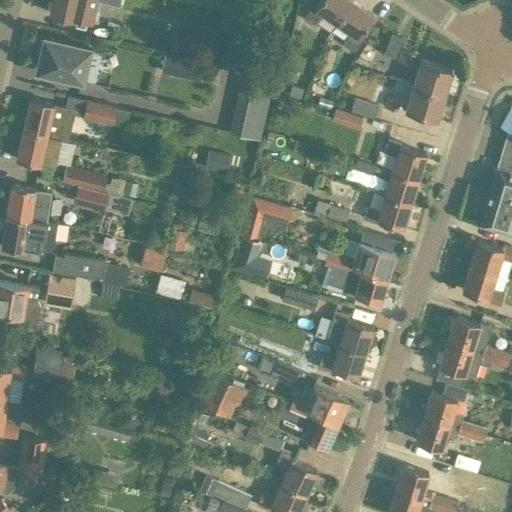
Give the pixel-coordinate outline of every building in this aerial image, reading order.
[(52,0),(50,11),(74,17),(90,20),(94,0),(52,0)] [(336,20),(350,0),(318,0),(315,5),(313,3),(305,15),(314,21),(322,10),(336,20)] [(354,0),(350,0),(336,20),(351,30),(343,41),(352,47),(360,36),(358,34),(373,13),(354,0)] [(224,10),(221,25),(229,27),(232,11),(224,10)] [(173,36),(158,32),(155,45),(171,49),(173,36)] [(384,52),(395,56),(402,36),(391,32),(384,52)] [(81,78),(88,45),(44,35),(43,37),(38,36),(34,52),(39,53),(36,67),(54,71),(53,74),(62,76),(63,73),(81,78)] [(397,60),(410,64),(414,52),(401,48),(397,60)] [(164,52),(160,70),(200,79),(204,61),(164,52)] [(412,82),(443,92),(451,67),(420,57),(412,82)] [(269,76),(245,71),(231,131),(257,137),(269,76)] [(398,105),(404,108),(435,117),(443,92),(412,82),(408,97),(399,95),(399,97),(387,93),(383,106),(396,110),(398,105)] [(288,94),(300,97),(303,87),(291,84),(288,94)] [(319,95),(316,103),(329,108),(332,99),(319,95)] [(24,127),(68,137),(75,107),(30,96),(24,127)] [(349,109),(374,116),(378,103),(353,96),(349,109)] [(129,108),(116,105),(86,97),(82,114),(125,125),(129,108)] [(331,119),(358,127),(361,114),(334,105),(331,119)] [(68,137),(24,127),(17,157),(55,165),(56,159),(70,163),(74,142),(61,139),(61,136),(68,138),(68,137)] [(498,165),(511,169),(511,132),(507,131),(498,165)] [(424,151),(399,143),(401,138),(388,134),(383,149),(395,152),(391,168),(417,176),(424,151)] [(229,156),(209,152),(206,167),(226,171),(229,156)] [(354,165),(371,171),(374,164),(357,158),(354,165)] [(62,179),(116,192),(118,183),(104,180),(106,173),(65,163),(62,179)] [(511,228),(511,169),(498,165),(480,224),(510,233),(511,228)] [(383,192),(409,200),(417,176),(391,168),(383,192)] [(233,195),(229,219),(239,222),(244,198),(242,197),(246,179),(234,177),(231,195),(233,195)] [(126,180),(123,193),(133,195),(136,183),(126,180)] [(7,212),(45,219),(48,198),(33,196),(35,186),(11,182),(7,212)] [(107,195),(108,191),(77,184),(73,201),(104,208),(105,204),(121,208),(123,198),(107,195)] [(376,221),(377,218),(402,225),(409,200),(383,192),(379,207),(366,204),(362,217),(376,221)] [(251,194),(241,231),(256,235),(265,235),(273,233),(278,228),(284,221),(287,221),(292,206),(251,194)] [(326,216),(345,221),(349,208),(330,202),(326,216)] [(57,221),(45,219),(7,212),(2,243),(25,247),(48,249),(54,244),(57,221)] [(214,232),(217,221),(200,216),(197,227),(214,232)] [(342,230),(344,222),(326,217),(323,224),(342,230)] [(187,231),(170,227),(166,246),(183,250),(187,231)] [(271,259),(254,254),(259,240),(241,234),(231,266),(266,277),(271,259)] [(352,264),(387,275),(394,250),(348,236),(343,254),(353,257),(352,264)] [(511,249),(501,246),(477,238),(469,263),(494,271),(495,270),(507,274),(511,260),(511,249)] [(146,243),(142,261),(161,265),(165,248),(146,243)] [(336,265),(339,253),(326,249),(322,260),(336,265)] [(54,253),(52,269),(102,276),(101,279),(125,283),(128,268),(109,264),(110,258),(65,251),(64,255),(54,253)] [(303,253),(295,251),(293,258),(301,261),(303,253)] [(352,264),(353,257),(343,254),(339,253),(336,265),(347,268),(340,291),(352,294),(353,292),(379,300),(387,275),(352,264)] [(504,289),(490,285),(494,271),(469,263),(461,288),(486,296),(485,299),(499,304),(504,289)] [(45,303),(84,309),(89,278),(49,272),(45,303)] [(182,279),(160,274),(155,291),(178,297),(182,279)] [(0,309),(22,313),(22,318),(35,320),(38,318),(40,304),(37,300),(39,285),(0,278),(0,309)] [(115,299),(118,283),(101,280),(98,296),(115,299)] [(281,298),(314,308),(318,295),(285,285),(281,298)] [(371,324),(346,316),(334,313),(326,337),(364,349),(371,324)] [(445,338),(511,359),(511,356),(511,358),(508,357),(510,350),(486,343),(491,326),(453,314),(445,338)] [(338,341),(333,356),(321,353),(316,366),(329,370),(331,365),(356,373),(364,349),(326,337),(338,341)] [(511,359),(445,338),(437,363),(475,375),(479,362),(488,365),(490,360),(509,366),(508,369),(511,369),(511,359)] [(207,368),(209,369),(223,374),(228,362),(215,352),(212,349),(207,368)] [(33,367),(57,371),(60,354),(36,351),(33,367)] [(269,373),(292,384),(299,369),(276,358),(269,373)] [(0,395),(18,398),(21,399),(24,378),(26,363),(11,361),(10,367),(0,365),(0,395)] [(199,401),(229,413),(234,401),(240,404),(248,386),(213,371),(199,401)] [(484,433),(486,425),(461,417),(462,414),(451,410),(456,397),(463,399),(467,386),(445,380),(441,393),(429,389),(422,413),(484,433)] [(313,382),(305,399),(302,406),(337,422),(348,398),(323,387),(313,382)] [(337,422),(302,406),(305,399),(294,393),(290,400),(281,396),(274,412),(273,415),(274,419),(276,421),(298,431),(302,433),(302,434),(326,445),(337,422)] [(18,398),(0,395),(0,427),(2,427),(1,432),(17,434),(18,421),(21,399),(18,398)] [(484,433),(422,413),(414,438),(440,446),(444,432),(455,435),(456,431),(482,440),(484,433)] [(128,439),(131,428),(78,414),(75,425),(128,439)] [(243,436),(259,442),(264,431),(248,424),(243,436)] [(202,444),(207,432),(196,427),(191,439),(202,444)] [(17,464),(42,468),(47,438),(22,434),(17,464)] [(316,468),(291,456),(292,453),(280,448),(275,461),(287,466),(280,480),(305,492),(316,468)] [(0,490),(7,492),(18,483),(21,466),(0,460),(0,490)] [(402,463),(394,487),(420,495),(423,484),(428,471),(402,463)] [(451,483),(471,485),(472,468),(453,467),(451,483)] [(199,488),(245,507),(251,493),(205,474),(199,488)] [(169,493),(172,482),(163,480),(160,491),(169,493)] [(268,509),(270,505),(286,511),(296,511),(305,492),(280,480),(274,495),(262,490),(256,503),(268,509)] [(394,487),(387,511),(386,511),(414,511),(416,506),(427,510),(429,506),(431,499),(420,495),(394,487)] [(446,495),(433,492),(431,499),(429,506),(441,510),(446,495)] [(216,511),(217,511),(248,511),(249,510),(222,498),(221,500),(210,495),(204,510),(207,511),(216,511)] [(456,507),(459,499),(446,495),(441,510),(448,511),(454,511),(456,507)] [(467,510),(478,511),(502,511),(504,504),(469,497),(467,510)] [(0,511),(8,511),(0,501),(0,511)] [(75,511),(65,501),(52,511),(75,511)]
